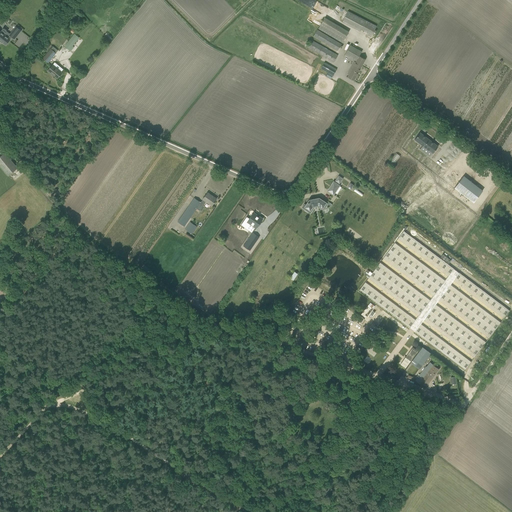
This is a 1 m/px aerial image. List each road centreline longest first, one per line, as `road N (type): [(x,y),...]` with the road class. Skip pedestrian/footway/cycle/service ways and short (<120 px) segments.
road 1 (unclassified): [(511,183),(370,75),(295,193),(278,197),(9,73)]
road 2 (track): [(394,511),(467,404),(352,369)]
road 3 (track): [(250,511),(67,398)]
road 4 (track): [(0,127),(22,164),(88,235)]
